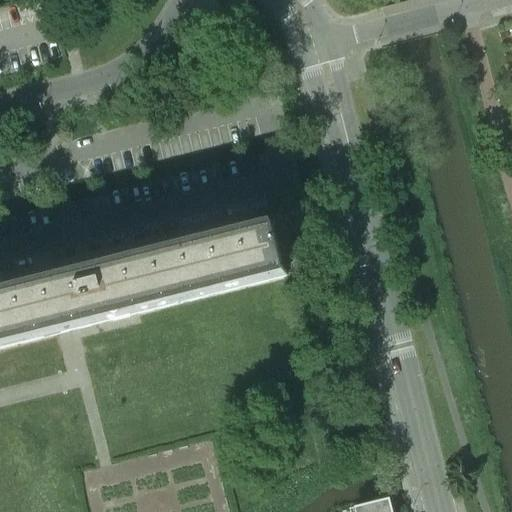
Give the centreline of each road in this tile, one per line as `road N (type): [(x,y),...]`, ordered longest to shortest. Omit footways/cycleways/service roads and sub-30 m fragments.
road 1 (tertiary): [(439,511),(314,41)]
road 2 (residential): [(0,255),(285,181)]
road 3 (residential): [(314,41),(492,0)]
